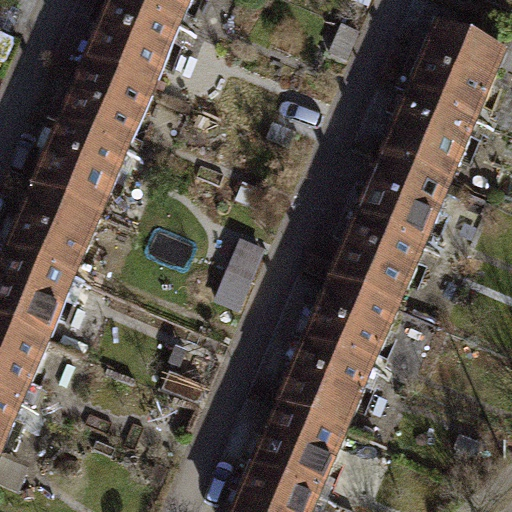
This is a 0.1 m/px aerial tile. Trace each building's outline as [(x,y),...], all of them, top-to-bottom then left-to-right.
[(196,0),(117,0),(116,3),(183,31),(196,0)] [(183,31),(116,3),(90,66),(157,95),(183,31)] [(508,58),(442,30),(415,93),(481,121),(508,58)] [(157,95),(90,66),(63,130),(130,158),(157,95)] [(481,121),(415,93),(389,157),(454,184),(481,121)] [(130,158),(63,130),(36,193),(104,221),(130,158)] [(454,184),(389,157),(362,220),(428,248),(454,184)] [(104,221),(36,193),(10,256),(77,285),(104,221)] [(428,248),(362,220),(336,284),(401,311),(428,248)] [(77,285),(10,256),(0,280),(0,326),(51,348),(77,285)] [(401,311),(336,284),(309,347),(375,374),(401,311)] [(51,348),(0,326),(0,401),(24,411),(51,348)] [(375,374),(309,347),(283,411),(349,438),(375,374)] [(0,468),(24,411),(0,401),(0,468)] [(349,438),(283,411),(256,474),(322,501),(349,438)] [(317,511),(322,501),(256,474),(240,511),(317,511)]
